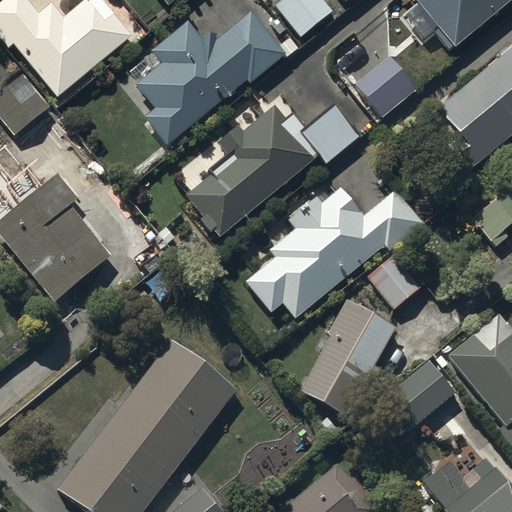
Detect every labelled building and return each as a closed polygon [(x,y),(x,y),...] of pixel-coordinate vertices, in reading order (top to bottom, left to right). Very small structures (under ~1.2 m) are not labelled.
[(55,103),(129,42),(96,0),(86,9),(84,6),(62,24),(50,9),(38,19),(22,0),(5,0),(0,4),(0,44),(7,53),(11,50),(55,103)] [(157,0),(166,11),(178,0),(157,0)] [(317,0),(285,0),(272,10),(300,43),(332,17),(317,0)] [(511,0),(408,0),(453,53),(511,2),(511,0)] [(284,59),(248,17),(217,42),(217,40),(199,39),(198,42),(185,26),(148,57),(149,58),(127,77),(135,87),(132,90),(152,114),(143,122),(167,151),(244,86),(248,91),(284,59)] [(445,147),(437,154),(461,181),(511,140),(511,51),(434,116),(441,124),(432,131),(445,147)] [(389,61),(353,89),(381,124),(417,95),(389,61)] [(0,88),(8,82),(0,71),(0,88)] [(19,80),(0,95),(0,125),(13,141),(46,112),(19,80)] [(236,132),(216,147),(225,160),(205,175),(209,180),(183,200),(200,222),(197,224),(208,238),(212,235),(219,243),(315,163),(321,170),(356,138),(331,110),(303,135),(290,121),(284,126),(271,112),(242,138),(236,132)] [(0,202),(11,216),(0,224),(0,243),(52,308),(109,262),(69,211),(77,205),(57,180),(38,194),(21,173),(0,189),(0,202)] [(511,189),(471,221),(494,251),(505,242),(501,237),(511,229),(511,230),(511,189)] [(314,202),(287,225),(295,235),(268,256),(274,263),(243,287),(267,318),(281,308),(293,323),(382,250),(386,255),(420,228),(393,196),(367,218),(361,211),(356,216),(338,194),(320,209),(314,202)] [(395,258),(364,281),(392,314),(422,289),(395,258)] [(394,334),(344,304),(325,339),(329,341),(298,396),(344,423),(394,334)] [(511,338),(497,321),(447,360),(501,431),(496,435),(511,455),(511,338)] [(145,511),(235,396),(169,346),(55,495),(77,511),(145,511)] [(453,398),(426,367),(379,404),(405,437),(453,398)] [(448,467),(422,487),(441,511),(511,511),(511,495),(486,463),(461,483),(448,467)] [(369,511),(336,469),(282,511),(369,511)] [(212,511),(200,497),(180,511),(212,511)]
